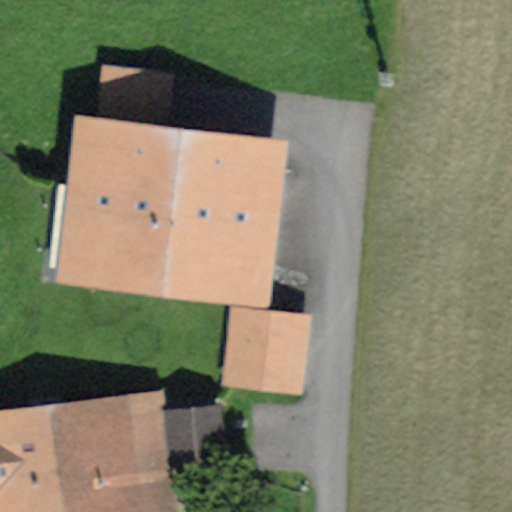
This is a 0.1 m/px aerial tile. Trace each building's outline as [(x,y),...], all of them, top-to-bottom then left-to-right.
[(184,128),(169,126),(176,67),(104,59),(97,118),(78,116),(60,286),(166,297),(184,128)] [(290,139),(184,128),(166,297),(231,304),(271,309),(290,139)] [(304,390),(313,313),(271,309),(231,304),(223,381),(304,390)] [(165,388),(50,403),(64,511),(170,511),(181,511),(176,469),(168,410),(165,388)] [(0,511),(64,511),(50,403),(0,409),(0,511)] [(229,462),(221,404),(168,410),(176,469),(229,462)]
